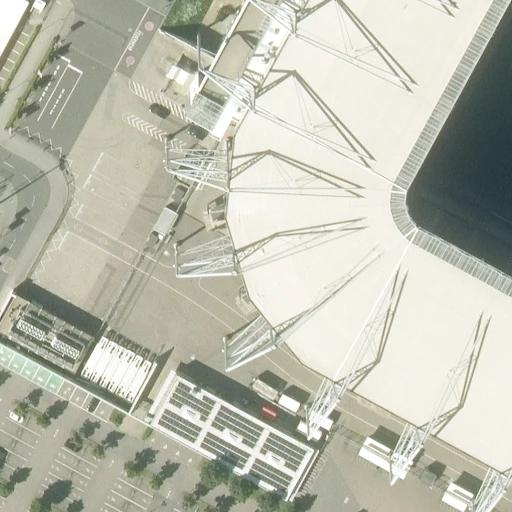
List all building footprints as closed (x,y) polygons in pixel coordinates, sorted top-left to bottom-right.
[(501,440),(476,492),(472,499),(476,500),(510,447),(511,448),(511,0),(289,0),(251,74),(238,98),(233,106),(229,140),(203,139),(165,136),(164,142),(199,147),(230,151),(225,191),(234,224),(176,244),(178,249),(237,232),(249,271),(273,298),(225,339),(228,342),(280,305),(300,332),(333,351),(306,406),(309,409),(340,355),(418,396),(393,447),(390,453),(392,454),(396,448),(426,400),(501,440)] [(238,98),(251,74),(289,0),(241,0),(216,45),(201,39),(200,41),(213,52),(211,55),(201,74),(223,86),(210,110),(220,115),(232,94),(238,98)] [(194,154),(187,150),(174,177),(181,181),(191,187),(205,161),(194,154)] [(184,192),(177,188),(171,198),(179,202),(184,192)] [(166,207),(155,228),(165,234),(176,213),(166,207)] [(158,237),(151,234),(146,245),(152,248),(158,237)] [(94,335),(16,292),(0,321),(0,330),(74,371),(94,335)] [(312,447),(177,373),(149,423),(203,453),(286,498),(312,447)] [(393,447),(369,434),(362,447),(359,452),(405,477),(408,472),(416,458),(396,448),(392,454),(390,453),(393,447)] [(476,492),(452,479),(445,492),(443,497),(466,509),(469,504),(476,492)]
